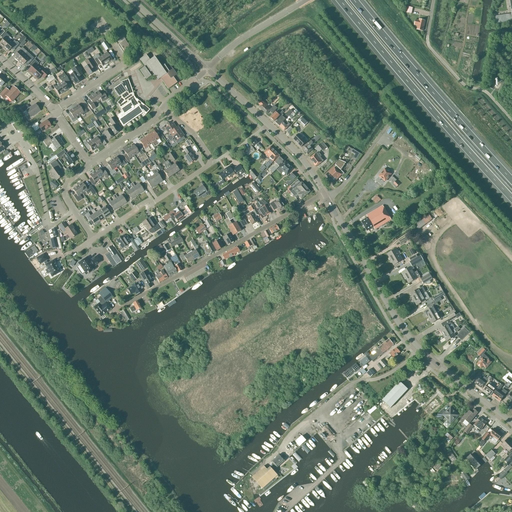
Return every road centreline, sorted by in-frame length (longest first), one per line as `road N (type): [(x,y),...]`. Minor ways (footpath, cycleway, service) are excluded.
road 1 (tertiary): [(511,424),(416,346),(327,199)]
road 2 (motorway): [(338,0),(511,199)]
road 3 (residential): [(109,312),(324,193)]
road 4 (motorway): [(511,180),(354,0)]
road 5 (residential): [(92,238),(208,165),(195,135),(161,110)]
road 6 (track): [(130,511),(0,349)]
road 7 (tertiary): [(324,193),(299,155),(206,69)]
road 8 (unclassified): [(511,120),(428,46),(433,0)]
road 9 (unclassified): [(206,69),(306,0)]
